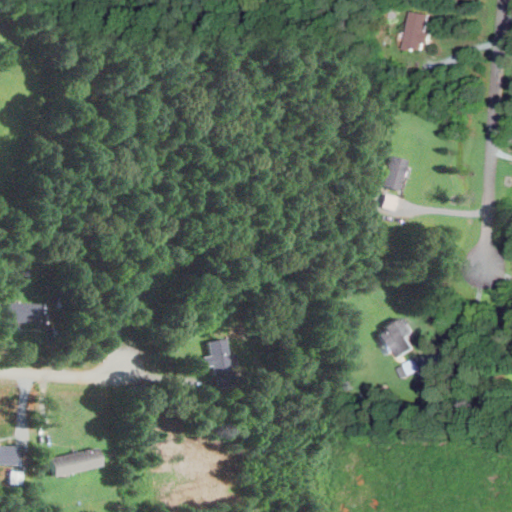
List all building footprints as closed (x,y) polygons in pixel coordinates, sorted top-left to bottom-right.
[(430,13),(426,30),(430,31),(427,42),(423,41),(422,47),(413,45),(412,49),(403,47),(411,9),(430,13)] [(90,90),(92,82),(109,86),(107,94),(90,90)] [(403,159),(395,189),(376,184),(383,154),(403,159)] [(395,196),(392,209),(378,205),(382,192),(395,196)] [(145,279),(146,296),(119,297),(118,280),(145,279)] [(0,319),(19,320),(20,302),(0,301),(0,319)] [(135,318),(132,311),(141,308),(144,315),(135,318)] [(374,332),(381,328),(380,326),(395,317),(399,323),(406,319),(414,331),(407,336),(414,346),(399,356),(390,341),(382,346),(374,332)] [(229,370),(211,374),(204,340),(222,336),(229,370)] [(416,356),(422,368),(409,374),(404,362),(416,356)] [(398,367),(404,364),(409,374),(403,377),(398,367)] [(48,458),(95,446),(100,465),(52,477),(48,458)]
